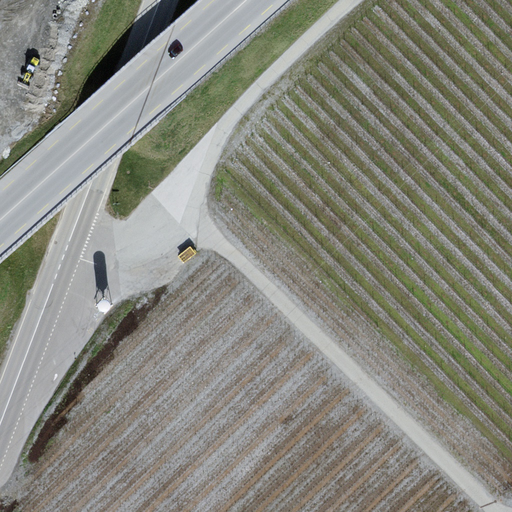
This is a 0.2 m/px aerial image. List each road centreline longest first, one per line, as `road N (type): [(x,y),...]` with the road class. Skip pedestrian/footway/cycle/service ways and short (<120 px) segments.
road 1 (tertiary): [(0,421),(159,0)]
road 2 (track): [(173,201),(499,511)]
road 3 (track): [(63,252),(118,261),(135,250),(239,106),(350,0)]
road 4 (primary): [(243,0),(0,215)]
road 5 (track): [(1,511),(41,430),(134,292),(128,255)]
